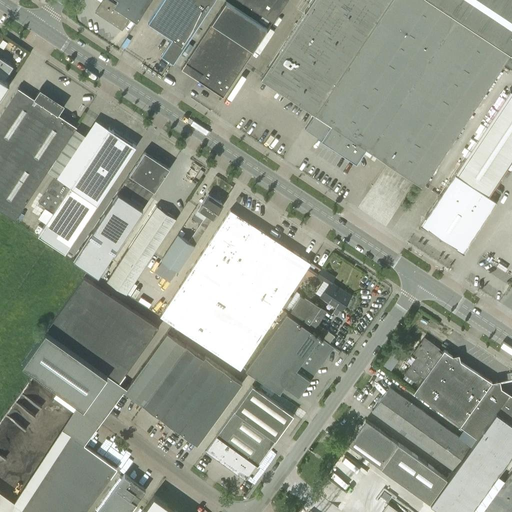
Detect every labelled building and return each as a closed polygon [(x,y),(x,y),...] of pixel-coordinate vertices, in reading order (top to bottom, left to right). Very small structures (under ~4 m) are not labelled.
[(129,17),(136,22),(137,22),(151,0),(117,0),(115,4),(108,0),(103,0),(96,12),(122,29),(129,17)] [(173,63),(214,0),(163,0),(148,23),(172,39),(168,44),(166,43),(163,47),(166,48),(161,55),(173,63)] [(241,0),(273,20),(286,0),(241,0)] [(511,0),(312,0),(261,77),(331,124),(321,138),(356,161),(365,147),(422,184),(503,63),(511,68),(511,53),(509,52),(511,47),(511,0)] [(223,96),(253,50),(267,29),(225,1),(183,66),(199,77),(198,79),(223,96)] [(266,24),(269,20),(262,15),(259,19),(266,24)] [(0,95),(8,83),(3,80),(6,75),(13,65),(0,56),(0,95)] [(8,102),(0,114),(0,209),(14,219),(15,219),(16,218),(47,170),(75,128),(77,126),(59,114),(58,113),(56,112),(62,104),(41,90),(35,98),(34,97),(18,87),(8,102)] [(501,187),(495,183),(511,157),(511,89),(510,88),(424,218),(425,225),(438,233),(442,233),(445,235),(446,239),(459,247),(466,246),(496,199),(496,196),(499,195),(502,190),(501,187)] [(69,185),(97,203),(136,146),(107,127),(69,185)] [(144,150),(117,191),(143,208),(169,167),(144,150)] [(52,210),(69,185),(56,176),(39,201),(52,210)] [(79,230),(97,203),(69,185),(52,210),(51,211),(45,222),(37,234),(65,253),(79,230)] [(117,191),(74,259),(98,275),(110,257),(143,208),(117,191)] [(178,234),(161,259),(161,260),(176,270),(178,270),(222,203),(208,194),(198,208),(198,209),(195,213),(203,219),(189,241),(178,234)] [(156,205),(106,280),(126,294),(176,218),(156,205)] [(45,222),(51,211),(44,207),(38,217),(45,222)] [(230,209),(160,316),(240,369),(288,295),(292,290),(310,262),(230,209)] [(334,277),(321,269),(317,275),(324,280),(315,293),(324,298),(323,299),(328,303),(329,301),(336,306),(340,309),(341,309),(341,308),(343,309),(348,302),(346,301),(350,295),(330,282),(334,277)] [(106,374),(118,382),(125,373),(157,329),(158,327),(121,302),(83,277),(41,335),(22,362),(35,372),(61,390),(79,403),(83,406),(106,374)] [(295,292),(292,290),(288,295),(292,297),(285,307),(315,327),(326,310),(296,290),(295,292)] [(285,313),(281,319),(245,369),(279,392),(284,385),(298,395),(310,379),(310,380),(313,375),(334,346),(286,312),(285,313)] [(186,345),(185,345),(167,332),(124,391),(197,444),(242,382),(205,355),(203,358),(186,345)] [(405,374),(403,378),(411,383),(413,380),(415,381),(420,375),(424,377),(413,392),(476,437),(496,411),(511,422),(511,394),(501,387),(500,382),(496,380),(492,381),(458,359),(457,354),(454,355),(452,355),(444,349),(441,352),(438,350),(439,348),(424,337),(413,353),(417,356),(404,373),(405,374)] [(205,451),(242,477),(245,479),(256,463),(257,464),(293,414),(252,385),(216,434),(217,435),(205,451)] [(389,387),(372,411),(371,411),(452,469),(469,444),(389,387)] [(430,502),(443,511),(468,511),(496,474),(511,452),(511,422),(496,411),(476,437),(471,445),(448,476),(430,502)] [(348,444),(428,501),(446,477),(365,419),(348,444)] [(70,434),(22,507),(20,509),(24,511),(83,511),(116,467),(112,464),(110,467),(104,463),(106,460),(70,434)] [(511,474),(511,472),(510,471),(481,511),(511,511),(511,475),(511,474)] [(125,474),(123,476),(96,511),(128,511),(145,489),(125,474)] [(0,511),(24,511),(20,509),(22,507),(0,490),(0,511)] [(177,511),(153,494),(140,511),(177,511)]
